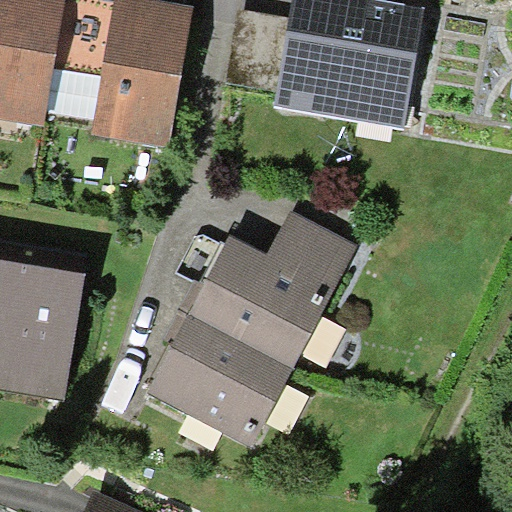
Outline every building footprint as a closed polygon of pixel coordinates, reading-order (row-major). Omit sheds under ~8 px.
[(0,0),(0,120),(46,128),(55,79),(68,5),(69,0),(0,0)] [(92,136),(171,150),(196,10),(136,0),(115,0),(113,13),(100,87),(92,136)] [(245,0),(243,0),(229,85),(286,95),(301,9),(245,0)] [(439,0),(302,0),(301,9),(286,95),(418,118),(439,0)] [(113,13),(68,5),(55,79),(100,87),(113,13)] [(290,212),(268,256),(336,290),(358,247),(290,212)] [(228,236),(188,314),(295,369),(336,290),(268,256),(228,236)] [(0,268),(0,393),(64,406),(88,286),(0,268)] [(253,448),(295,369),(188,314),(146,391),(253,448)] [(190,511),(99,473),(81,511),(190,511)]
